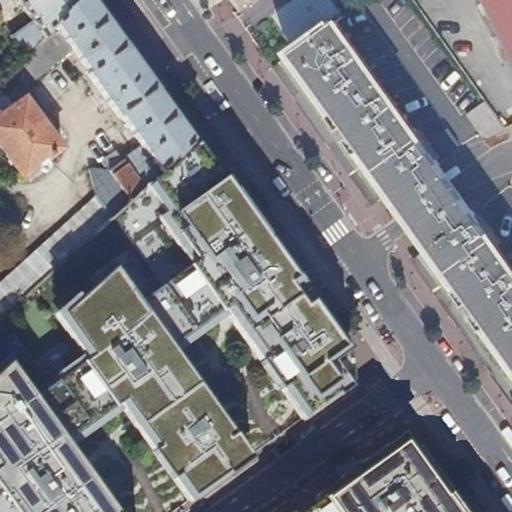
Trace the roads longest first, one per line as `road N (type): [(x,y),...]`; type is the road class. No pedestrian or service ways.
road 1 (primary): [(148,0),(343,272)]
road 2 (residential): [(416,377),(230,511)]
road 3 (residential): [(511,159),(411,219),(343,272)]
road 4 (primary): [(416,377),(511,508)]
road 5 (primary): [(343,272),(416,377)]
